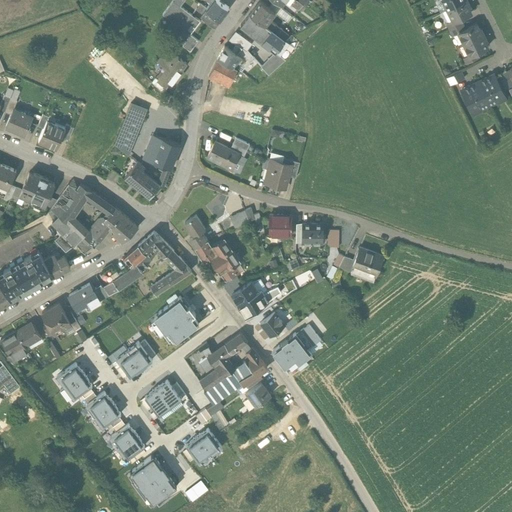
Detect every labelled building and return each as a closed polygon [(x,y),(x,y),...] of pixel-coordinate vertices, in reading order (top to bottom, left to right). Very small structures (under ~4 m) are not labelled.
[(182,29),(178,34),(186,40),(190,35),(199,22),(180,7),(184,0),(174,0),(163,15),(182,29)] [(206,9),(220,19),(228,7),(218,0),(205,0),(210,3),(206,9)] [(275,11),(261,0),(259,0),(250,13),(270,30),(275,24),(269,19),(273,14),(275,11)] [(303,4),(298,0),(297,0),(294,5),(301,10),(303,8),(301,6),(303,4)] [(470,7),(466,0),(447,10),(442,12),(447,24),(453,21),(453,22),(460,18),(471,13),(468,7),(470,7)] [(447,10),(466,0),(442,0),(447,10)] [(220,19),(206,9),(200,16),(214,26),(220,19)] [(283,9),(279,14),(287,20),(291,16),(283,9)] [(262,42),(271,30),(270,30),(250,13),(240,25),(262,42)] [(450,30),(462,24),(460,18),(453,22),(453,21),(447,24),(450,30)] [(270,30),(271,30),(282,39),(283,39),(287,37),(284,34),(286,32),(275,24),(270,30)] [(458,32),(465,29),(462,24),(450,30),(452,36),(458,33),(458,32)] [(464,44),(483,35),(480,28),(479,29),(476,24),(465,29),(458,32),(458,33),(464,44)] [(282,39),(271,30),(262,42),(275,52),(280,56),(289,44),(283,39),(282,39)] [(252,43),(235,32),(229,40),(236,45),(246,51),(247,49),(252,43)] [(190,35),(186,40),(183,45),(191,51),(198,41),(190,35)] [(486,41),(483,35),(464,44),(469,55),(469,56),(476,53),(487,47),(485,42),(486,41)] [(232,51),(224,46),(217,58),(217,59),(237,68),(240,71),(255,58),(253,56),(247,49),(246,51),(236,45),(232,51)] [(187,63),(167,49),(158,62),(166,68),(158,79),(158,80),(166,86),(168,83),(173,87),(183,73),(181,71),(187,63)] [(280,56),(275,52),(261,66),(269,75),(286,60),(280,56)] [(476,53),(469,56),(469,55),(463,58),(466,64),(479,58),(476,53)] [(237,68),(217,59),(208,76),(229,86),(237,68)] [(460,72),(447,78),(451,85),(463,79),(460,72)] [(505,89),(511,85),(511,84),(511,83),(506,73),(499,76),(505,89)] [(494,74),(477,82),(489,105),(497,101),(496,98),(503,94),(494,74)] [(158,80),(158,79),(156,77),(152,82),(160,91),(162,91),(166,86),(158,80)] [(489,105),(477,82),(461,90),(471,110),(478,106),(480,109),(489,105)] [(5,96),(1,105),(1,106),(0,107),(0,109),(5,112),(11,98),(5,96)] [(17,101),(11,98),(5,112),(11,114),(13,109),(14,109),(17,101)] [(128,111),(142,117),(146,109),(132,103),(128,111)] [(14,109),(13,109),(11,114),(6,127),(25,135),(32,120),(24,117),(26,114),(14,109)] [(142,117),(128,111),(115,143),(126,152),(142,117)] [(44,128),(47,120),(49,117),(43,114),(38,126),(44,128)] [(47,120),(44,128),(38,141),(57,149),(62,136),(66,128),(65,128),(47,120)] [(65,128),(66,128),(62,136),(70,139),(75,127),(67,124),(65,128)] [(180,144),(153,134),(143,158),(165,166),(162,174),(167,176),(180,144)] [(233,144),(247,150),(250,144),(235,138),(233,144)] [(230,149),(214,142),(207,158),(232,170),(240,155),(240,154),(230,149)] [(230,149),(240,154),(240,155),(244,157),(247,150),(233,144),(230,149)] [(291,165),(288,176),(295,178),(299,162),(284,158),(283,163),(291,165)] [(283,163),(271,160),(268,169),(271,170),(268,183),(285,188),(288,176),(291,165),(283,163)] [(125,178),(138,188),(148,175),(142,171),(144,167),(141,164),(138,162),(125,178)] [(16,171),(0,164),(0,184),(1,184),(0,186),(7,189),(8,190),(10,184),(16,171)] [(48,180),(33,174),(33,175),(29,174),(22,189),(19,196),(20,196),(25,198),(24,200),(39,206),(40,205),(45,207),(55,184),(48,182),(48,180)] [(167,176),(162,174),(158,183),(159,183),(162,184),(163,184),(164,184),(164,183),(167,176)] [(158,183),(148,175),(138,188),(149,196),(159,183),(158,183)] [(11,198),(16,187),(10,184),(8,190),(7,189),(3,199),(6,201),(11,198)] [(91,190),(80,184),(77,189),(68,184),(50,209),(72,228),(78,221),(74,217),(75,216),(83,203),(85,204),(88,200),(102,210),(107,202),(91,190)] [(19,196),(22,189),(16,187),(11,198),(17,201),(20,196),(19,196)] [(115,208),(107,202),(102,210),(110,215),(115,208)] [(251,207),(245,210),(249,221),(254,219),(253,215),(251,207)] [(132,221),(115,208),(110,215),(106,220),(102,225),(109,231),(123,242),(127,239),(138,228),(132,221)] [(249,221),(245,210),(230,217),(235,227),(249,221)] [(259,213),(253,215),(254,219),(256,227),(262,225),(259,213)] [(291,215),(270,215),(269,235),(290,235),(291,215)] [(10,234),(15,244),(39,231),(41,234),(50,229),(43,216),(10,234)] [(195,248),(208,240),(207,239),(215,234),(212,230),(207,233),(205,232),(203,233),(201,231),(204,229),(194,216),(183,224),(193,237),(185,243),(192,250),(195,248)] [(81,238),(89,231),(78,221),(72,228),(65,236),(75,245),(76,245),(81,238)] [(321,244),(322,224),(302,223),(302,226),(301,243),(321,244)] [(97,231),(92,227),(89,231),(81,238),(91,247),(93,248),(109,231),(102,225),(97,231)] [(338,247),(339,230),(328,229),(327,247),(338,247)] [(137,266),(141,271),(151,261),(149,259),(157,250),(166,259),(174,251),(154,231),(138,245),(146,253),(135,263),(137,266)] [(91,247),(81,238),(76,245),(85,255),(91,247)] [(229,252),(227,250),(228,247),(224,242),(222,241),(219,243),(218,242),(213,245),(208,240),(195,248),(204,261),(208,258),(216,269),(215,270),(214,272),(216,274),(219,274),(220,273),(235,263),(237,261),(232,253),(229,252)] [(134,262),(135,263),(146,253),(138,245),(123,258),(131,265),(134,262)] [(383,256),(359,247),(354,260),(352,266),(352,267),(365,271),(362,277),(373,281),(375,276),(383,256)] [(0,273),(0,282),(12,301),(53,277),(45,261),(38,251),(0,273)] [(45,261),(53,277),(70,267),(64,256),(57,260),(54,255),(44,260),(45,261)] [(338,267),(350,272),(352,267),(352,266),(354,260),(344,256),(338,267)] [(157,293),(191,271),(179,257),(171,264),(177,270),(152,286),(157,293)] [(299,266),(296,259),(284,264),(287,271),(299,266)] [(238,266),(235,263),(220,273),(226,281),(244,271),(240,265),(238,266)] [(108,284),(114,293),(142,273),(141,271),(137,266),(114,282),(113,281),(108,284)] [(350,272),(362,277),(365,271),(352,267),(350,272)] [(268,291),(260,280),(252,281),(231,294),(238,304),(261,290),(263,293),(268,291)] [(93,290),(89,284),(68,296),(73,304),(76,309),(83,305),(86,309),(100,301),(97,296),(93,290)] [(108,297),(114,293),(108,284),(102,288),(108,297)] [(100,285),(93,290),(97,296),(99,295),(102,300),(108,297),(102,288),(100,285)] [(237,304),(246,318),(281,293),(277,287),(268,291),(263,293),(261,290),(238,304),(237,304)] [(0,307),(12,301),(4,289),(0,291),(0,307)] [(174,342),(186,334),(185,333),(189,331),(198,324),(192,316),(195,314),(189,305),(187,307),(180,296),(154,316),(156,318),(151,321),(161,334),(166,331),(174,342)] [(66,315),(59,303),(42,313),(48,323),(54,332),(54,333),(71,323),(66,315)] [(68,307),(71,312),(74,318),(80,315),(76,309),(73,304),(68,307)] [(66,315),(71,323),(74,330),(80,327),(74,318),(71,312),(66,315)] [(285,326),(274,313),(260,324),(270,337),(285,326)] [(156,318),(154,316),(138,328),(163,360),(190,340),(186,334),(174,342),(166,331),(161,334),(151,321),(156,318)] [(48,336),(54,332),(48,323),(43,326),(48,336)] [(41,337),(33,324),(29,326),(28,324),(16,331),(25,347),(41,337)] [(321,340),(309,324),(296,334),(295,333),(271,351),(288,373),(312,354),(308,349),(321,340)] [(80,342),(88,337),(83,329),(75,334),(80,342)] [(25,347),(16,331),(0,340),(10,354),(14,359),(15,359),(28,351),(25,347)] [(245,353),(252,348),(240,333),(225,344),(231,353),(240,347),(245,353)] [(227,356),(231,353),(225,344),(208,355),(213,362),(207,367),(210,372),(214,369),(220,378),(232,370),(235,368),(227,356)] [(267,368),(252,348),(245,353),(251,360),(247,363),(253,371),(239,380),(242,384),(242,386),(246,383),(259,374),(267,368)] [(142,369),(127,350),(116,358),(130,377),(135,372),(136,373),(142,369)] [(15,359),(14,359),(10,354),(5,358),(13,368),(18,364),(15,359)] [(18,384),(2,364),(0,365),(0,381),(1,381),(9,391),(18,384)] [(204,389),(214,403),(242,384),(239,380),(232,370),(220,378),(214,369),(210,372),(202,378),(207,387),(204,389)] [(88,378),(84,373),(65,388),(73,399),(92,385),(88,379),(88,378)] [(262,379),(259,374),(246,383),(250,388),(262,379)] [(160,383),(155,387),(170,407),(181,399),(167,380),(161,384),(160,383)] [(247,393),(256,406),(270,396),(261,383),(247,393)] [(158,415),(170,407),(155,387),(150,392),(144,397),(158,415)] [(85,405),(94,416),(113,401),(109,396),(108,396),(104,391),(85,405)] [(117,407),(113,401),(94,416),(102,427),(121,413),(116,408),(117,407)] [(206,409),(210,414),(215,411),(211,405),(206,409)] [(205,408),(195,415),(202,424),(211,417),(210,414),(206,409),(205,408)] [(211,416),(216,422),(221,419),(216,413),(211,416)] [(132,428),(128,423),(109,437),(117,448),(137,433),(133,428),(132,428)] [(201,432),(196,436),(210,455),(221,446),(208,428),(202,433),(201,432)] [(137,433),(117,448),(126,459),(145,445),(140,439),(141,439),(137,433)] [(210,455),(196,436),(190,440),(191,441),(185,445),(199,464),(210,455)] [(176,486),(152,454),(130,471),(154,503),(176,486)]
